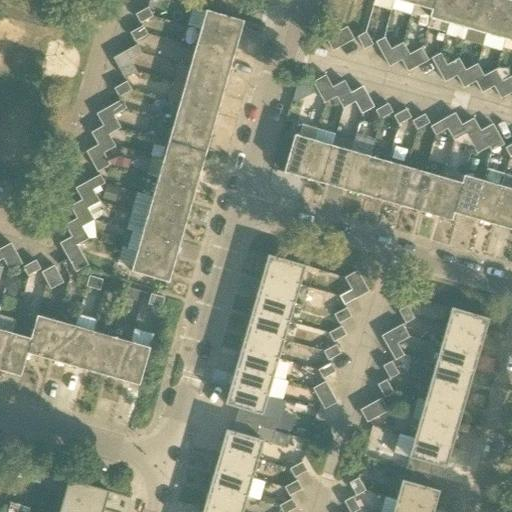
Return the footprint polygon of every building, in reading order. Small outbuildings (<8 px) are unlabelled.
[(411,14),(414,0),(394,0),(392,9),(411,14)] [(430,20),(435,0),(414,0),(411,14),(430,20)] [(454,0),(435,0),(430,20),(428,27),(446,33),(454,0)] [(467,29),(475,0),(454,0),(446,33),(464,38),(467,29)] [(485,34),(495,0),(475,0),(467,29),(485,34)] [(504,39),(511,11),(511,1),(508,0),(495,0),(485,34),(504,39)] [(136,15),(141,23),(153,16),(148,8),(136,15)] [(239,41),(244,22),(206,11),(201,30),(239,41)] [(131,34),(136,42),(148,35),(143,27),(131,34)] [(334,51),(354,40),(347,28),(327,39),(334,51)] [(233,59),(239,41),(201,30),(196,49),(233,59)] [(365,49),(372,45),(366,33),(358,38),(365,49)] [(383,55),(391,50),(385,38),(376,43),(383,55)] [(390,67),(401,60),(410,55),(403,44),(391,50),(383,55),(390,67)] [(126,52),(131,61),(143,54),(138,45),(126,52)] [(228,78),(233,59),(196,49),(190,67),(228,78)] [(408,72),(429,61),(422,49),(410,55),(401,60),(408,72)] [(137,72),(131,61),(126,52),(114,59),(125,79),(137,72)] [(439,71),(447,66),(440,54),(432,59),(439,71)] [(457,76),(466,72),(459,60),(451,64),(447,66),(439,71),(445,83),(457,76)] [(228,78),(190,67),(180,64),(174,83),(223,97),(228,78)] [(464,88),(484,77),(478,65),(466,72),(457,76),(464,88)] [(494,87),(503,82),(496,71),(488,75),(494,87)] [(337,97),(332,88),(326,76),(314,82),(325,103),(337,97)] [(501,99),(511,92),(511,77),(503,82),(494,87),(501,99)] [(356,102),(351,93),(349,90),(345,81),(332,88),(337,97),(343,108),(356,102)] [(115,89),(120,97),(132,90),(127,82),(115,89)] [(217,115),(223,97),(174,83),(169,101),(180,104),(217,115)] [(374,107),(367,95),(363,87),(351,93),(356,102),(362,114),(374,107)] [(109,108),(114,116),(126,109),(122,101),(109,108)] [(212,134),(217,115),(180,104),(174,123),(212,134)] [(381,119),(393,113),(388,104),(376,111),(381,119)] [(121,129),(114,116),(109,108),(97,114),(104,126),(109,135),(121,129)] [(399,125),(412,118),(407,109),(394,116),(399,125)] [(467,133),(462,125),(455,114),(444,120),(449,128),(455,140),(467,133)] [(418,130),(430,123),(425,115),(413,122),(418,130)] [(474,119),(462,125),(467,133),(478,153),(490,147),(481,131),(474,119)] [(437,135),(449,128),(444,120),(432,127),(437,135)] [(207,152),(212,134),(174,123),(169,141),(207,152)] [(481,131),(490,147),(492,151),(504,144),(500,136),(500,137),(493,125),(481,131)] [(116,147),(109,135),(104,126),(92,133),(99,145),(103,154),(116,147)] [(303,178),(314,141),(295,135),(284,173),(303,178)] [(201,171),(207,152),(169,141),(164,160),(201,171)] [(322,184),(333,146),(314,141),(303,178),(322,184)] [(110,165),(103,154),(99,145),(87,152),(98,172),(110,165)] [(322,184),(340,189),(351,151),(333,146),(322,184)] [(359,194),(370,157),(351,151),(340,189),(359,194)] [(377,200),(388,162),(370,157),(359,194),(377,200)] [(196,189),(201,171),(164,160),(158,179),(196,189)] [(396,205),(407,168),(388,162),(377,200),(396,205)] [(414,210),(425,173),(407,168),(396,205),(414,210)] [(472,219),(485,174),(478,171),(467,168),(463,184),(454,214),(472,219)] [(491,224),(502,187),(505,174),(487,169),(485,174),(472,219),(491,224)] [(433,216),(444,178),(425,173),(414,210),(433,216)] [(105,184),(100,176),(100,175),(88,182),(93,191),(105,184)] [(454,214),(463,184),(444,178),(433,216),(452,221),(454,214)] [(191,208),(196,189),(158,179),(153,197),(191,208)] [(100,203),(93,191),(88,182),(76,189),(83,200),(88,209),(100,203)] [(511,220),(511,189),(502,187),(491,224),(509,230),(511,220)] [(185,227),(191,208),(153,197),(148,216),(185,227)] [(94,221),(88,209),(83,200),(71,207),(77,219),(82,228),(94,221)] [(180,245),(185,227),(148,216),(142,234),(180,245)] [(89,239),(82,228),(77,219),(66,225),(72,237),(77,246),(89,239)] [(175,264),(180,245),(142,234),(137,253),(175,264)] [(88,266),(77,246),(72,237),(60,244),(76,273),(88,266)] [(21,265),(17,256),(11,244),(0,250),(0,253),(3,259),(5,263),(9,271),(21,265)] [(169,283),(175,264),(137,253),(132,272),(169,283)] [(263,275),(300,285),(306,266),(269,255),(263,275)] [(28,277),(41,270),(36,262),(24,268),(28,277)] [(46,280),(58,274),(54,266),(42,272),(46,280)] [(369,292),(365,285),(358,271),(346,278),(352,290),(357,298),(369,292)] [(58,274),(46,280),(51,289),(63,282),(59,274),(58,274)] [(295,304),(300,285),(263,275),(258,293),(295,304)] [(101,281),(88,277),(85,287),(98,291),(101,281)] [(124,298),(127,288),(112,284),(109,294),(124,298)] [(128,329),(135,301),(138,292),(127,288),(124,298),(117,326),(128,329)] [(420,300),(419,299),(413,288),(405,293),(411,305),(420,300)] [(345,305),(357,298),(352,290),(341,296),(345,305)] [(290,322),(295,304),(258,293),(252,312),(290,322)] [(162,309),(165,298),(152,295),(149,305),(162,309)] [(400,311),(406,323),(414,318),(408,307),(400,311)] [(335,315),(340,323),(352,316),(347,308),(335,315)] [(484,338),(489,319),(452,308),(446,328),(484,338)] [(285,341),(290,322),(252,312),(247,330),(285,341)] [(31,339),(26,353),(28,354),(46,359),(56,321),(38,316),(31,339)] [(64,364),(75,327),(56,321),(46,359),(64,364)] [(389,348),(397,344),(409,337),(402,325),(382,336),(389,348)] [(83,370),(94,332),(75,327),(64,364),(83,370)] [(330,333),(334,342),(346,335),(342,327),(330,333)] [(136,328),(133,339),(153,343),(155,332),(136,328)] [(479,357),(484,338),(446,328),(441,346),(479,357)] [(0,370),(2,371),(13,334),(0,330),(0,370)] [(279,359),(285,341),(247,330),(242,349),(279,359)] [(101,375),(112,337),(94,332),(83,370),(101,375)] [(31,339),(13,334),(2,371),(21,377),(28,354),(26,353),(31,339)] [(120,380),(131,343),(112,337),(101,375),(120,380)] [(140,386),(150,348),(131,343),(120,380),(140,386)] [(389,348),(396,360),(404,356),(397,344),(389,348)] [(324,352),(329,360),(341,353),(336,345),(324,352)] [(479,357),(441,346),(435,365),(473,375),(479,357)] [(274,378),(279,359),(242,349),(236,367),(274,378)] [(383,367),(390,379),(398,374),(391,362),(383,367)] [(319,370),(324,379),(336,372),(331,364),(319,370)] [(468,394),(473,375),(435,365),(430,383),(468,394)] [(269,396),(274,378),(236,367),(231,386),(269,396)] [(378,385),(385,397),(393,393),(386,381),(378,385)] [(326,382),(314,389),(325,409),(337,403),(326,382)] [(463,412),(468,394),(430,383),(425,402),(463,412)] [(284,401),(269,396),(231,386),(225,405),(253,413),(249,424),(260,427),(260,426),(275,431),(284,401)] [(368,422),(387,411),(381,399),(361,410),(368,422)] [(457,431),(463,412),(425,402),(420,420),(457,431)] [(452,449),(457,431),(420,420),(414,439),(452,449)] [(227,430),(221,450),(259,460),(264,442),(271,444),(275,431),(260,426),(260,427),(249,424),(236,421),(232,432),(227,430)] [(447,469),(452,449),(414,439),(405,469),(416,472),(419,461),(447,469)] [(253,479),(259,460),(221,450),(216,468),(253,479)] [(290,469),(295,477),(307,471),(303,462),(290,469)] [(248,497),(253,479),(216,468),(210,487),(248,497)] [(430,476),(416,472),(405,469),(397,500),(434,511),(440,491),(427,488),(430,476)] [(350,483),(356,495),(365,490),(358,479),(350,483)] [(104,510),(109,492),(69,480),(64,499),(104,510)] [(285,488),(289,496),(301,490),(297,481),(285,488)] [(229,511),(243,511),(248,497),(210,487),(205,505),(229,511)] [(345,501),(350,511),(354,511),(359,509),(353,497),(345,501)] [(103,511),(104,510),(64,499),(59,511),(103,511)] [(279,506),(282,511),(288,511),(296,508),(292,499),(279,506)] [(434,511),(397,500),(393,511),(434,511)]
